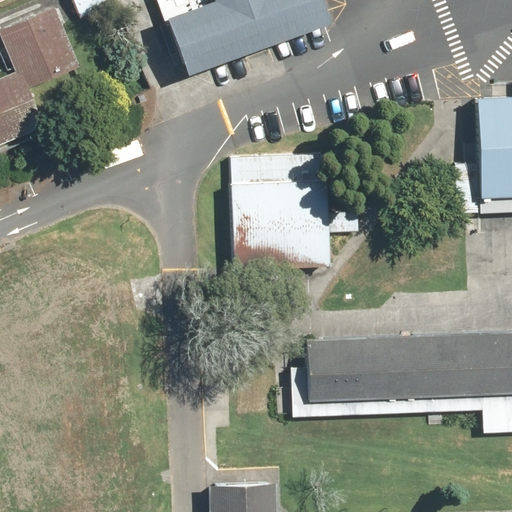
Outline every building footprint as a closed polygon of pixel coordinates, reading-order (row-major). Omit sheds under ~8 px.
[(0,0),(0,8),(18,0),(0,0)] [(105,0),(68,0),(82,31),(113,17),(105,0)] [(154,0),(183,77),(327,25),(317,0),(154,0)] [(0,39),(15,73),(0,79),(0,144),(44,125),(27,88),(75,66),(50,9),(0,30),(0,39)] [(511,97),(473,99),(475,166),(453,166),(454,214),(465,214),(511,213),(511,332),(303,341),(303,369),(289,369),(290,417),(480,409),(483,434),(511,432),(511,97)] [(229,158),(234,270),(299,267),(327,266),(325,233),(356,232),(355,211),(323,212),(320,154),(229,158)] [(94,511),(24,272),(0,278),(0,504),(2,511),(94,511)] [(275,511),(274,484),(205,486),(205,511),(275,511)]
